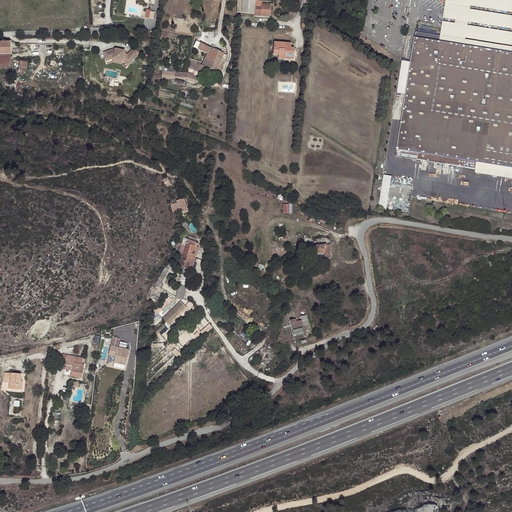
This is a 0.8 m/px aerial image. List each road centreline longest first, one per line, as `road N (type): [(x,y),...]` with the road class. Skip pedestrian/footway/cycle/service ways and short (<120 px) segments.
road 1 (unclassified): [(511,239),(387,219),(368,223),(361,239),(371,317),(301,361),(235,420),(87,476),(0,480)]
road 2 (motorway): [(511,345),(75,511)]
road 3 (motorway): [(136,511),(511,368)]
road 4 (track): [(511,428),(472,448),(445,478),(403,469),(352,492),(266,511)]
